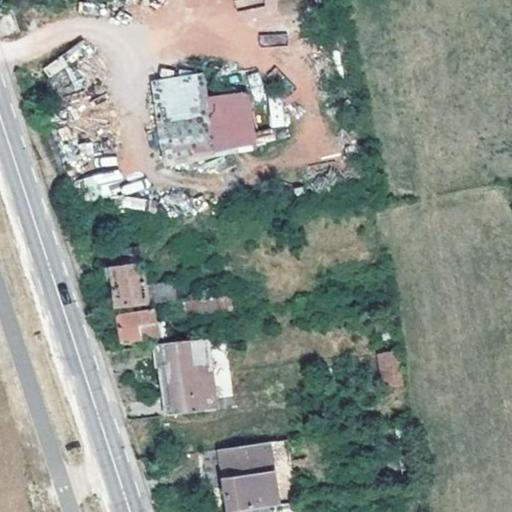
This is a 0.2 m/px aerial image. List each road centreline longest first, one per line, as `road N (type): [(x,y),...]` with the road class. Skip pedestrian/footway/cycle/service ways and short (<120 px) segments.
road 1 (secondary): [(129,511),(0,114)]
road 2 (unknown): [(0,91),(94,47),(153,36),(226,42),(304,72)]
